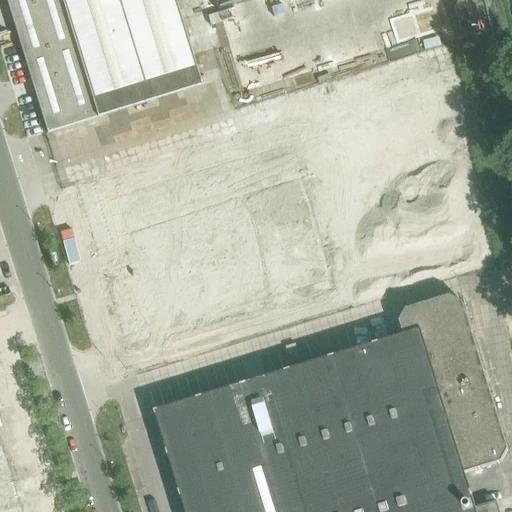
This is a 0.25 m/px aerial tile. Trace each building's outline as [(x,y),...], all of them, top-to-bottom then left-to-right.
[(5,0),(47,132),(200,85),(173,0),(5,0)] [(420,87),(67,196),(89,268),(443,159),(420,87)] [(462,220),(108,330),(120,368),(473,259),(462,220)] [(404,335),(155,412),(185,511),(500,511),(497,501),(476,508),(465,474),(501,462),(508,450),(464,303),(451,296),(407,310),(400,322),(404,335)] [(296,344),(286,347),(291,363),(301,360),(296,344)] [(0,511),(29,511),(0,416),(0,511)]
